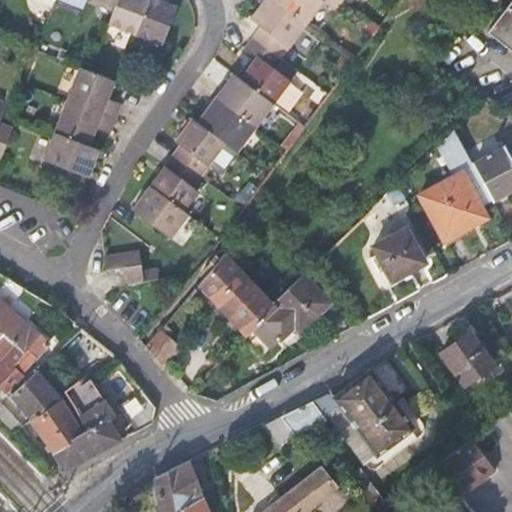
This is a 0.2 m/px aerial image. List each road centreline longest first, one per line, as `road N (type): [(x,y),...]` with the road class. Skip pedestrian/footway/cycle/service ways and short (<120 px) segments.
road 1 (residential): [(196,434),(511,270)]
road 2 (residential): [(61,282),(146,121),(202,51),(201,0)]
road 3 (residential): [(61,282),(136,354),(196,434)]
road 4 (residential): [(77,511),(147,456),(196,434)]
